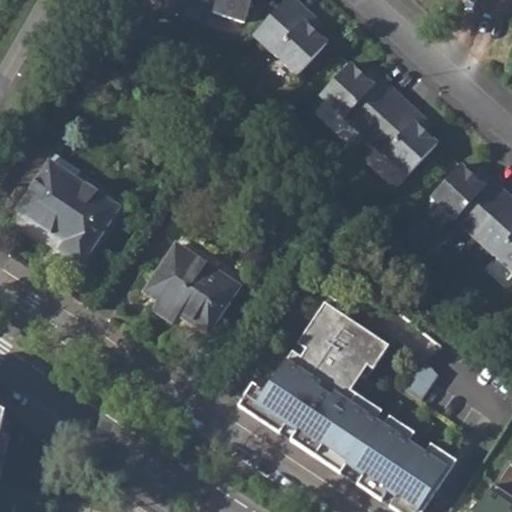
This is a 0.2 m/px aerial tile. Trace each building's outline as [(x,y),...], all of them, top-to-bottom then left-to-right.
[(188,0),(187,5),(198,9),(200,0),(199,0),(188,0)] [(199,0),(200,0),(198,9),(244,24),(251,0),(199,0)] [(314,19),(294,0),(285,0),(259,30),(267,38),(261,44),(297,77),(326,44),(313,31),(307,27),(314,19)] [(307,27),(313,31),(320,24),(314,19),(307,27)] [(253,36),(261,44),(267,38),(259,30),(253,36)] [(355,129),(361,123),(369,131),(400,97),(375,74),(369,82),(363,77),(349,65),(320,97),(355,129)] [(369,82),(375,74),(370,70),(363,77),(369,82)] [(425,120),(400,97),(369,131),(377,138),(372,145),(407,177),(437,145),(423,132),(418,127),(425,120)] [(430,125),(425,120),(418,127),(423,132),(430,125)] [(361,123),(355,129),(363,137),(369,131),(361,123)] [(377,138),(369,131),(363,137),(372,145),(377,138)] [(49,164),(75,181),(80,172),(55,156),(49,164)] [(49,164),(17,212),(11,220),(81,266),(118,209),(75,181),(49,164)] [(480,232),(511,198),(486,176),(479,183),(474,178),(460,166),(430,198),(466,231),(472,224),(480,232)] [(479,183),(486,176),(481,171),(474,178),(479,183)] [(511,199),(511,198),(480,232),(488,239),(482,246),(511,273),(511,199)] [(472,224),(466,231),(474,238),(480,232),(472,224)] [(474,238),(482,246),(488,239),(480,232),(474,238)] [(184,234),(144,294),(158,302),(154,312),(171,324),(179,317),(207,335),(247,275),(184,234)] [(329,297),(323,304),(346,319),(351,312),(329,297)] [(237,406),(279,434),(285,426),(295,433),(289,441),(339,474),(344,465),(374,420),(380,412),(355,395),(350,392),(366,367),(372,370),(387,347),(346,319),(323,304),(264,394),(251,385),(237,406)] [(421,365),(405,389),(420,400),(436,375),(421,365)] [(355,395),(372,370),(366,367),(350,392),(355,395)] [(0,511),(14,511),(16,503),(0,498),(0,435),(5,416),(0,412),(0,511)] [(389,418),(380,412),(374,420),(383,426),(389,418)] [(374,420),(344,465),(361,477),(356,485),(381,501),(386,493),(394,498),(388,507),(396,511),(421,511),(455,462),(429,445),(424,453),(408,442),(413,434),(389,418),(383,426),(374,420)] [(279,434),(289,441),(295,433),(285,426),(279,434)] [(429,445),(413,434),(408,442),(424,453),(429,445)] [(344,465),(339,474),(356,485),(361,477),(344,465)] [(511,511),(511,496),(492,484),(473,511),(511,511)] [(381,501),(388,507),(394,498),(386,493),(381,501)]
